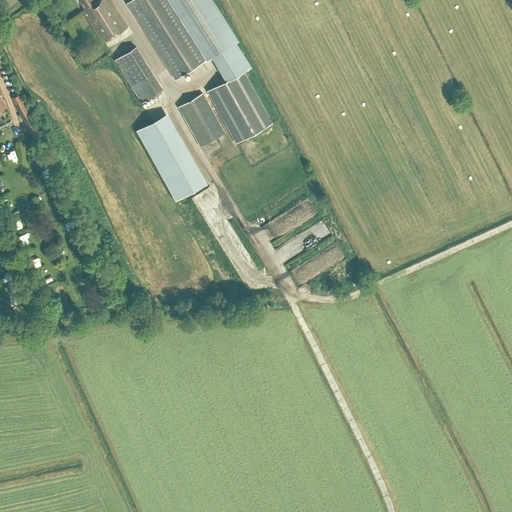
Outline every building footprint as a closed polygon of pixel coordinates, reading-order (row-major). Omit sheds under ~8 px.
[(75,0),(82,10),(80,11),(100,43),(104,40),(127,27),(110,0),(75,0)] [(213,0),(129,0),(127,2),(175,78),(207,58),(208,59),(211,56),(226,80),(208,90),(237,142),(274,121),(244,69),(252,64),(237,41),(239,39),(213,0)] [(65,23),(78,16),(76,13),(63,20),(65,23)] [(135,42),(114,55),(142,98),(163,85),(135,42)] [(202,92),(178,106),(200,145),(225,132),(202,92)] [(12,97),(23,116),(32,134),(38,131),(19,93),(12,97)] [(137,129),(176,199),(207,182),(168,111),(137,129)] [(291,223),(312,212),(304,198),(283,209),(291,223)] [(266,208),(251,217),(257,228),(272,219),(269,215),(270,214),(266,208)] [(270,249),(318,223),(314,215),(266,241),(270,249)] [(315,272),(324,268),(317,253),(308,257),(315,272)] [(11,314),(19,310),(14,301),(7,305),(11,314)]
